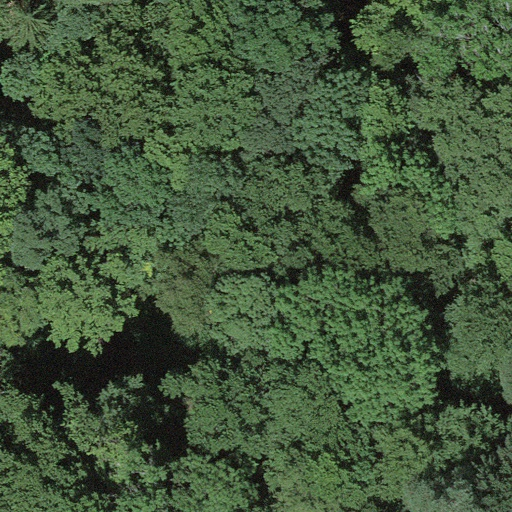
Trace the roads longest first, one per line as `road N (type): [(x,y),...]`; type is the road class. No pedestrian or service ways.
road 1 (track): [(511,238),(453,325),(356,511)]
road 2 (track): [(0,128),(211,0)]
